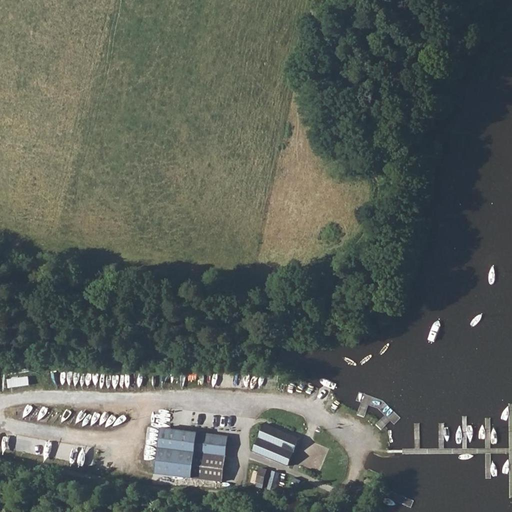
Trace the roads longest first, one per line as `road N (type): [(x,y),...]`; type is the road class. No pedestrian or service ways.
road 1 (track): [(0,403),(299,403),(357,433),(355,475)]
road 2 (track): [(0,423),(129,441),(146,400)]
